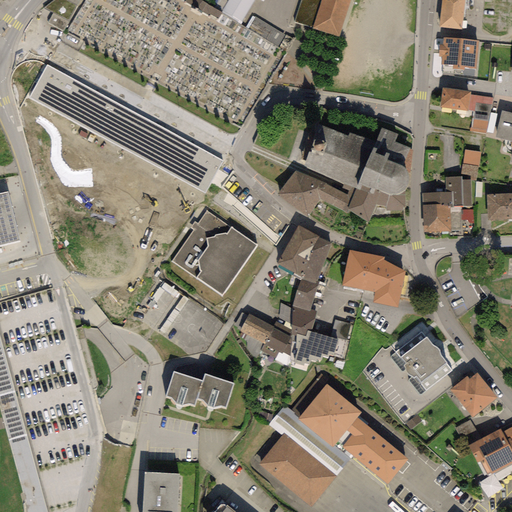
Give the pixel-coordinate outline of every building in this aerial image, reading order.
[(54,0),(46,24),(67,32),(77,3),(68,0),(54,0)] [(173,0),(213,17),(218,7),(202,0),(173,0)] [(228,0),(221,11),(241,23),(254,0),(228,0)] [(301,0),(295,22),(312,28),(312,29),(339,37),(350,0),(301,0)] [(442,0),(439,27),(462,29),(465,0),(442,0)] [(258,19),(250,31),(282,51),(289,38),(258,19)] [(478,41),(443,37),(442,45),(439,45),(438,56),(441,57),(440,65),(453,66),(452,69),(464,70),(465,67),(476,68),(478,41)] [(223,162),(46,65),(28,98),(205,193),(223,162)] [(471,92),(442,88),(439,107),(468,111),(470,95),(471,92)] [(492,98),(470,95),(468,111),(473,112),(470,131),(486,134),(492,98)] [(511,113),(501,111),(495,137),(511,141),(511,153),(510,162),(511,162),(511,113)] [(406,170),(402,166),(410,149),(394,142),(397,135),(381,128),(375,142),(350,133),(349,137),(319,125),(304,166),(343,184),(356,188),(373,194),(375,189),(379,190),(382,192),(388,194),(394,194),(399,193),(402,192),(404,191),(405,190),(407,188),(408,185),(408,181),(408,177),(407,173),(406,170)] [(481,152),(464,150),(462,165),(462,177),(462,180),(471,180),(476,181),(481,152)] [(340,192),(295,171),(278,195),(308,217),(319,200),(346,214),(349,210),(347,209),(356,188),(343,184),(340,192)] [(462,177),(445,178),(446,192),(422,193),(422,205),(441,205),(441,207),(449,207),(460,207),(471,206),(471,180),(462,180),(462,177)] [(405,207),(404,191),(402,192),(399,193),(394,194),(388,194),(382,192),(379,190),(375,189),(373,194),(356,188),(347,209),(349,210),(368,222),(376,205),(385,207),(385,211),(402,210),(405,207)] [(8,191),(0,192),(0,245),(20,240),(8,191)] [(511,194),(486,195),(487,220),(511,218),(511,194)] [(76,220),(89,207),(82,201),(69,213),(76,220)] [(460,207),(449,207),(441,207),(441,205),(422,205),(423,232),(450,232),(450,230),(461,230),(460,207)] [(256,245),(206,211),(197,224),(195,222),(191,228),(193,230),(172,262),(222,295),(256,245)] [(465,223),(476,222),(475,211),(464,212),(465,223)] [(318,236),(298,226),(277,263),(303,279),(318,236)] [(331,244),(318,236),(303,279),(317,283),(318,281),(331,244)] [(384,257),(349,251),(342,285),(375,292),(373,303),(398,307),(405,273),(384,260),(384,257)] [(82,254),(73,259),(80,270),(89,265),(82,254)] [(317,283),(303,279),(296,292),(292,307),(291,331),(291,335),(296,336),(296,334),(305,337),(307,331),(311,332),(317,311),(310,310),(320,282),(318,281),(317,283)] [(273,327),(248,314),(240,331),(263,343),(265,344),(273,327)] [(311,332),(307,331),(305,337),(296,334),(296,336),(291,335),(289,356),(290,361),(302,366),(303,364),(309,365),(311,360),(316,362),(317,360),(321,361),(322,356),(327,358),(328,355),(341,359),(350,325),(335,320),(331,337),(311,332)] [(276,322),(273,327),(265,344),(263,343),(260,351),(275,360),(279,352),(282,354),(282,352),(289,356),(291,335),(291,331),(276,322)] [(421,333),(396,353),(406,363),(403,366),(406,371),(408,375),(410,376),(413,378),(416,376),(426,391),(452,371),(446,363),(440,355),(439,350),(436,347),(433,347),(427,337),(426,338),(421,333)] [(47,511),(0,340),(0,406),(25,500),(26,511),(47,511)] [(202,381),(174,372),(166,397),(170,398),(175,405),(183,407),(190,405),(195,407),(197,400),(203,401),(206,408),(214,409),(220,407),(225,409),(233,384),(205,373),(202,381)] [(497,398),(477,373),(476,374),(469,379),(467,376),(450,389),(472,418),(497,398)] [(285,435),(336,477),(353,455),(336,442),(333,446),(300,419),(326,386),(323,384),(328,379),(321,374),(292,411),(285,406),(269,426),(283,437),(285,435)] [(300,419),(333,446),(336,442),(355,418),(360,412),(327,385),(326,386),(300,419)] [(355,418),(336,442),(353,455),(388,484),(408,460),(355,418)] [(456,429),(463,447),(468,445),(481,439),(470,420),(456,429)] [(511,426),(502,432),(500,428),(481,439),(468,445),(477,463),(480,462),(486,475),(490,473),(491,475),(511,464),(511,426)] [(336,477),(285,435),(283,437),(260,465),(311,506),(336,477)] [(175,511),(178,465),(143,464),(141,511),(175,511)] [(242,511),(226,498),(214,511),(242,511)]
